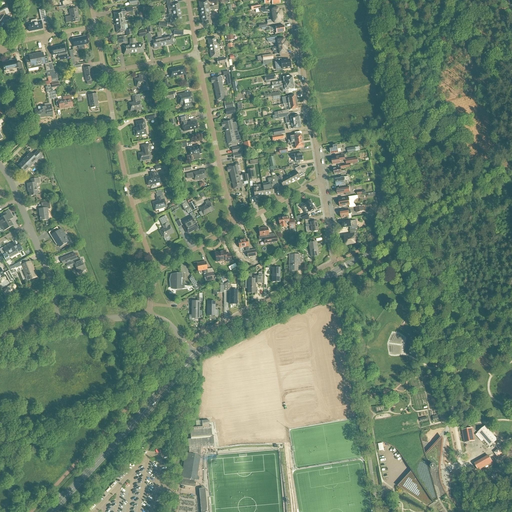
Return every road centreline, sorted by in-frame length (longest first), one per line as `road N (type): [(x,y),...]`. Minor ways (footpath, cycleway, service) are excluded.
road 1 (unclassified): [(378,511),(334,271)]
road 2 (tertiary): [(511,171),(334,271)]
road 3 (residential): [(291,0),(321,181)]
road 4 (residential): [(196,54),(235,225)]
road 5 (residential): [(184,344),(332,261)]
road 6 (tertiary): [(164,388),(51,511)]
road 7 (tertiary): [(334,271),(193,357)]
road 8 (residential): [(156,269),(113,119)]
road 9 (unclassified): [(164,388),(182,405),(165,511)]
